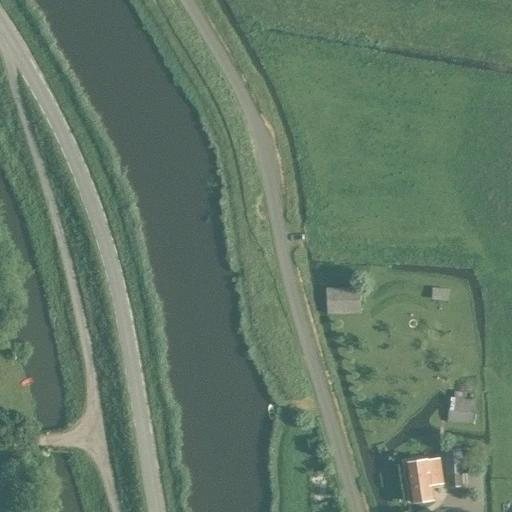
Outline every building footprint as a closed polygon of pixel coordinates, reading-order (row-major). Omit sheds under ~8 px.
[(429,296),(446,298),(447,285),(430,284),(429,296)] [(326,288),(327,312),(359,311),(359,286),(326,288)] [(446,419),(475,420),(476,398),(447,396),(446,419)] [(444,447),(445,472),(472,470),(472,459),(471,459),(470,454),(474,454),(474,446),(444,447)] [(404,460),(410,501),(432,497),(430,483),(442,481),(438,455),(404,460)] [(320,511),(341,511),(340,465),(319,465),(320,511)]
